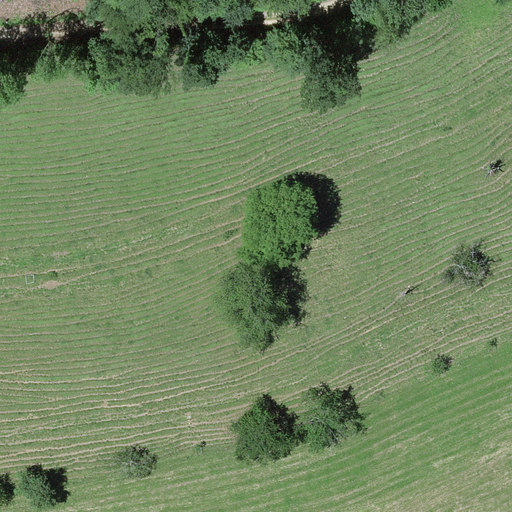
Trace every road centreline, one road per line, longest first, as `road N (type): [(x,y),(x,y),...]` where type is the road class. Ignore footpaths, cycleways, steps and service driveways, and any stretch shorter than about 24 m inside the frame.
road 1 (track): [(511,93),(110,250),(0,257)]
road 2 (track): [(344,0),(194,30),(0,29)]
